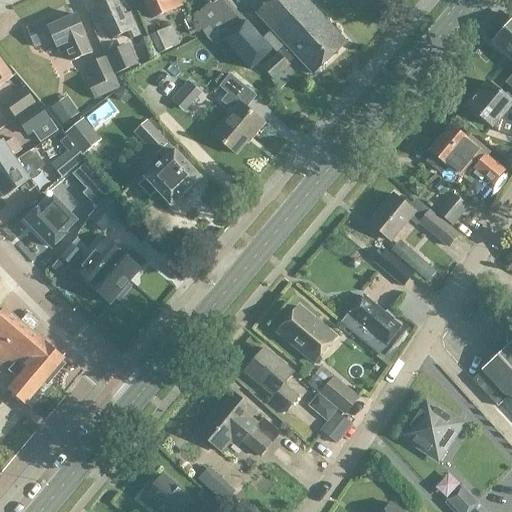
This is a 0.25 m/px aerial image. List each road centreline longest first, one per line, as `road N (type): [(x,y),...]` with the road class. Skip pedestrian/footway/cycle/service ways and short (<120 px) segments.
road 1 (primary): [(144,393),(472,0)]
road 2 (tertiary): [(304,511),(511,197)]
road 3 (residential): [(144,393),(0,255)]
road 4 (primary): [(44,511),(144,393)]
